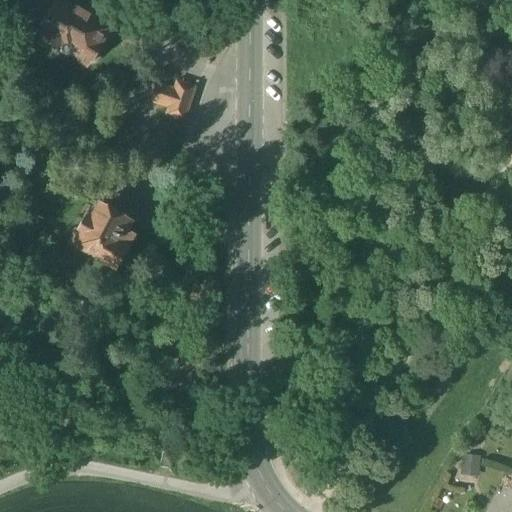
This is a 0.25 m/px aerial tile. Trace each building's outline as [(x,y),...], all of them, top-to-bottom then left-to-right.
[(83,13),(61,0),(58,0),(57,3),(52,0),(46,0),(42,8),(38,5),(31,16),(36,18),(30,27),(39,32),(37,36),(48,43),(60,23),(72,31),(83,13)] [(111,29),(83,13),(72,31),(83,37),(100,47),(101,45),(100,45),(108,30),(110,31),(111,29)] [(72,31),(60,23),(48,43),(60,50),(72,31)] [(72,31),(60,50),(71,56),(75,50),(83,37),(72,31)] [(100,47),(83,37),(75,50),(91,59),(92,60),(100,47)] [(91,59),(75,50),(71,56),(87,66),(91,59)] [(184,93),(153,82),(146,101),(177,112),(184,93)] [(129,222),(99,205),(93,216),(87,213),(70,243),(115,268),(133,235),(126,231),(130,224),(132,224),(133,222),(130,221),(129,222)] [(162,452),(159,468),(170,469),(173,454),(162,452)] [(462,474),(480,474),(480,454),(462,453),(462,474)]
